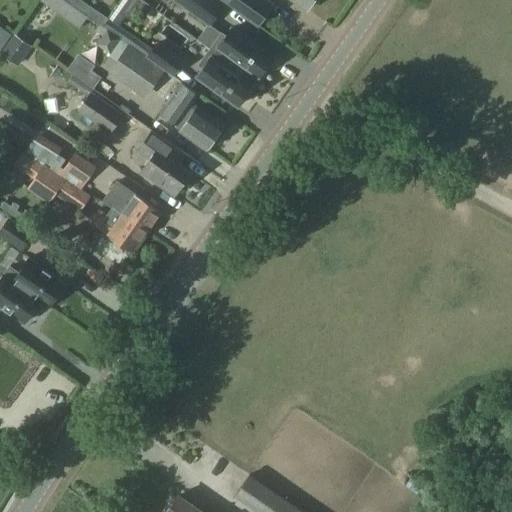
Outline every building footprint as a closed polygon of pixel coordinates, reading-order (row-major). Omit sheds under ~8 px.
[(170,0),(208,27),(222,7),(211,0),(170,0)] [(231,0),(257,17),(268,0),(231,0)] [(294,0),(306,8),(311,0),(294,0)] [(292,39),(299,24),(286,18),(279,33),(292,39)] [(271,59),(231,30),(224,38),(220,35),(209,51),(205,48),(250,80),(253,76),(257,78),(260,75),(262,77),(272,64),(269,62),(271,59)] [(15,34),(1,55),(19,67),(33,46),(15,34)] [(166,72),(129,45),(113,67),(151,93),(166,72)] [(146,58),(166,72),(172,77),(182,64),(156,45),(146,58)] [(205,49),(208,52),(198,67),(202,70),(196,79),(236,108),(250,88),(246,85),(250,80),(205,48),(205,49)] [(198,94),(180,82),(159,112),(177,124),(177,123),(182,127),(180,131),(206,149),(223,125),(197,106),(195,109),(190,106),(198,94)] [(110,131),(122,114),(92,93),(80,110),(110,131)] [(174,196),(190,174),(168,158),(175,148),(153,132),(138,152),(150,160),(141,172),(174,196)] [(47,148),(39,161),(43,164),(44,163),(50,168),(58,155),(47,148)] [(85,184),(97,166),(75,151),(63,169),(85,184)] [(91,196),(66,178),(50,168),(44,163),(43,164),(26,188),(49,203),(55,194),(80,211),(91,196)] [(121,214),(119,216),(146,234),(161,214),(117,182),(103,201),(121,214)] [(146,234),(119,216),(115,222),(100,212),(92,224),(133,253),(146,234)] [(0,233),(22,248),(31,235),(8,219),(0,230),(0,233)] [(4,274),(49,306),(65,283),(29,257),(13,280),(4,274)] [(49,306),(4,274),(0,279),(0,305),(24,322),(39,300),(48,306),(49,306)] [(255,511),(305,511),(249,473),(233,496),(255,511)] [(202,511),(178,495),(166,511),(202,511)]
